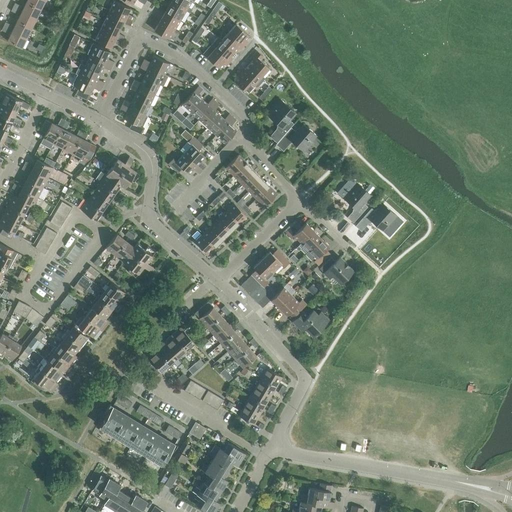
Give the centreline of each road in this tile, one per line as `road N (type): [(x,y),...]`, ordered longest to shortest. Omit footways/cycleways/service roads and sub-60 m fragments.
road 1 (residential): [(248,134),(244,117),(185,61),(148,40),(136,46),(100,120)]
road 2 (residential): [(106,232),(75,214),(24,292),(48,307),(84,259)]
road 3 (residential): [(273,446),(302,380),(217,278)]
road 4 (unclassified): [(455,481),(273,446)]
road 5 (residential): [(264,456),(135,378)]
